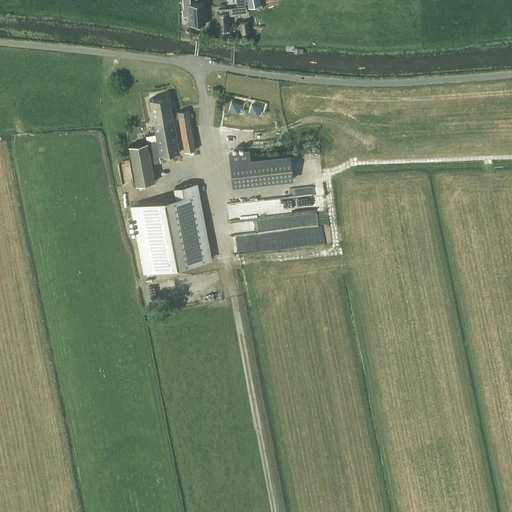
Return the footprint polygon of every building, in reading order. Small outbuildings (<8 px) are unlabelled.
[(182,0),(183,8),(182,9),(182,15),(189,15),(190,24),(205,23),(203,3),(190,4),(189,0),(182,0)] [(220,14),(216,14),(217,31),(219,31),(219,35),(229,34),(228,14),(246,13),(245,6),(219,9),(220,14)] [(249,33),(248,21),(239,22),(240,34),(249,33)] [(146,141),(128,145),(136,184),(154,181),(150,163),(160,161),(159,155),(179,151),(173,118),(172,112),(169,95),(149,99),(156,140),(146,141)] [(231,102),(229,111),(237,113),(240,104),(231,102)] [(251,104),(249,113),(258,115),(260,107),(251,104)] [(177,111),(172,112),(173,118),(178,117),(184,151),(195,149),(188,109),(177,111)] [(228,153),(232,185),(292,179),(289,155),(250,160),(249,150),(228,153)] [(175,197),(132,206),(145,270),(209,258),(195,184),(174,188),(175,197)]
